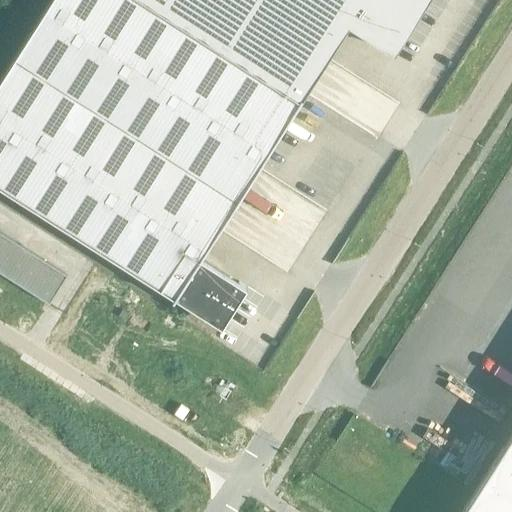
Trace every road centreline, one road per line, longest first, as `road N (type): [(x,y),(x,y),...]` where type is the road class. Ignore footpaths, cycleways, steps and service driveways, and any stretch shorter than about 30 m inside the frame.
road 1 (unclassified): [(240,480),(511,54)]
road 2 (unclassified): [(240,480),(0,325)]
